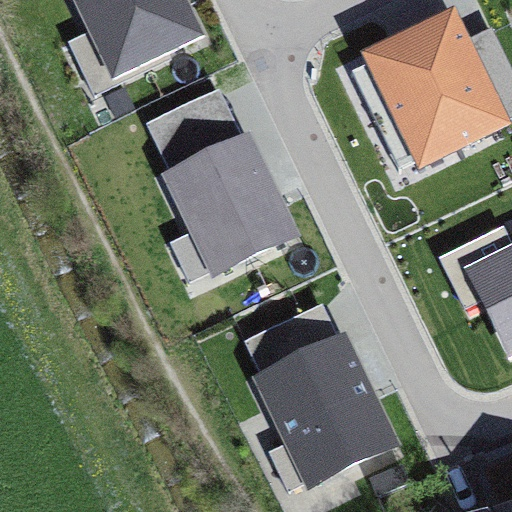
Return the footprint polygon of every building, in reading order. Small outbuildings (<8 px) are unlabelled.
[(198,46),(176,0),(72,0),(114,86),(198,46)] [(450,26),(373,63),(423,166),(502,127),(450,26)] [(172,182),(217,273),(290,239),(246,147),(172,182)] [(511,261),(477,279),(511,349),(511,261)] [(394,454),(344,350),(261,390),(311,494),(394,454)] [(511,458),(493,467),(505,494),(511,491),(511,458)]
